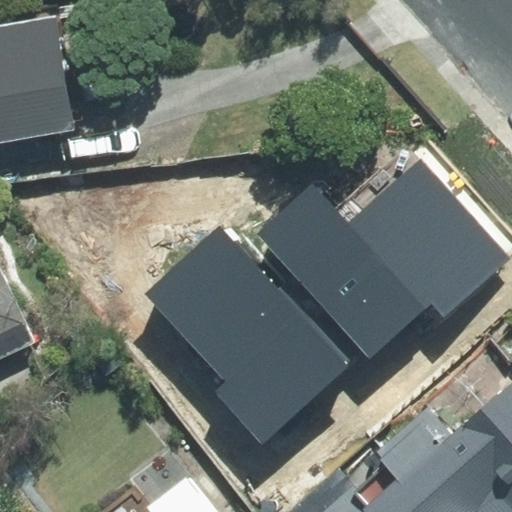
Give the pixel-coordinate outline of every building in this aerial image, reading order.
[(0,136),(78,124),(59,9),(0,18),(0,136)] [(255,233),(366,358),(432,302),(445,318),(511,258),(511,255),(423,156),(349,221),(313,181),(255,233)] [(121,288),(181,243),(141,190),(81,235),(121,288)] [(207,386),(260,444),(354,359),(228,220),(148,293),(221,374),(207,386)] [(29,318),(0,257),(0,356),(39,339),(29,318)] [(511,511),(511,383),(453,434),(430,408),(378,452),(383,458),(381,460),(386,465),(357,491),(339,470),(289,511),(511,511)] [(214,511),(189,479),(152,507),(155,511),(214,511)]
